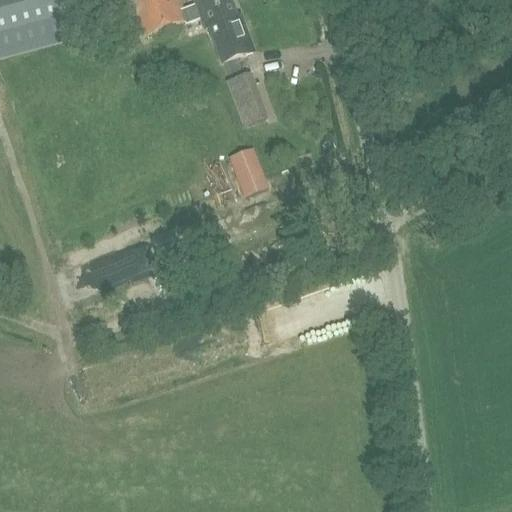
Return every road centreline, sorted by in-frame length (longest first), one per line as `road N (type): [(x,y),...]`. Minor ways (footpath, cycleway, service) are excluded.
road 1 (unclassified): [(425,511),(392,241),(334,0)]
road 2 (track): [(0,314),(70,337),(392,241)]
road 3 (track): [(386,210),(511,138)]
